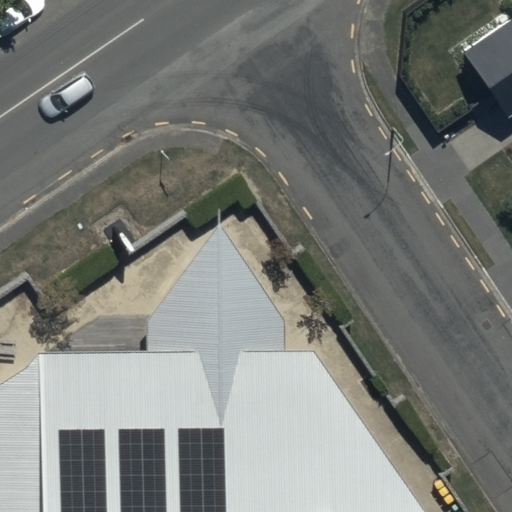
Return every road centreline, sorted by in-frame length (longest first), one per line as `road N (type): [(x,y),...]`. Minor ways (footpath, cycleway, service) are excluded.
road 1 (residential): [(225,0),(511,420)]
road 2 (tertiary): [(0,117),(170,0)]
